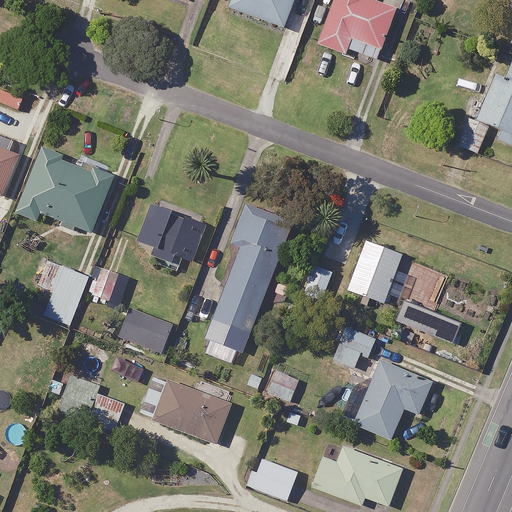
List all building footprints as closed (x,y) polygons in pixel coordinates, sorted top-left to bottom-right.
[(229,0),(227,8),(282,27),(291,0),(229,0)] [(331,0),(315,44),(351,57),(354,51),(374,59),(393,8),(371,0),(331,0)] [(511,63),(508,61),(501,78),(494,75),(475,120),(500,130),(496,140),(511,146),(511,63)] [(486,127),(466,119),(456,145),(476,153),(486,127)] [(0,200),(19,153),(8,149),(12,139),(0,133),(0,200)] [(110,178),(39,152),(18,211),(38,218),(41,211),(91,230),(110,178)] [(290,223),(242,205),(228,242),(239,247),(211,320),(248,334),(290,223)] [(203,226),(150,207),(137,241),(158,249),(154,261),(186,273),(203,226)] [(12,215),(0,209),(0,254),(6,242),(1,240),(12,215)] [(120,235),(122,214),(106,212),(104,233),(120,235)] [(400,254),(363,240),(345,290),(382,303),(400,254)] [(91,274),(48,259),(39,285),(53,290),(44,315),(73,325),(91,274)] [(161,353),(181,300),(168,295),(157,324),(142,318),(133,343),(161,353)] [(374,337),(343,326),(331,359),(352,367),(357,354),(366,357),(374,337)] [(429,382),(378,361),(369,381),(355,375),(337,418),(388,439),(402,408),(416,414),(429,382)] [(232,401),(155,372),(139,413),(217,442),(232,401)] [(294,377),(271,376),(270,396),(293,397),(294,377)] [(126,401),(100,393),(90,424),(116,432),(126,401)] [(402,468),(341,445),(335,461),(320,456),(309,486),(359,505),(362,497),(387,506),(402,468)] [(298,471),(261,456),(250,485),(287,499),(298,471)]
